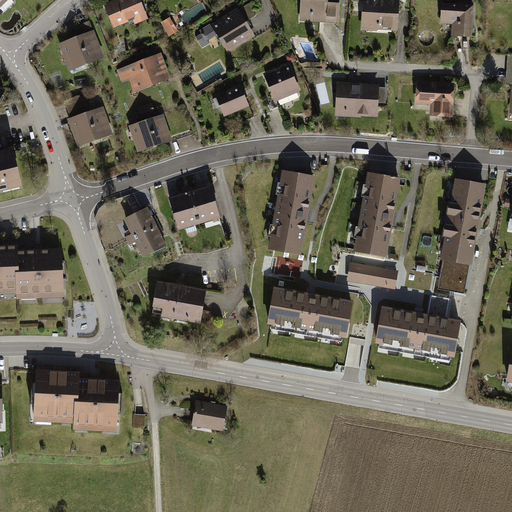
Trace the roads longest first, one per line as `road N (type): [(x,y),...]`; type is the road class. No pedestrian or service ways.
road 1 (residential): [(72,198),(198,158),(291,144),(511,158)]
road 2 (tertiary): [(116,355),(511,425)]
road 3 (residential): [(72,198),(105,293),(116,355)]
road 4 (residential): [(9,57),(48,124),(72,198)]
road 5 (track): [(159,511),(148,360)]
